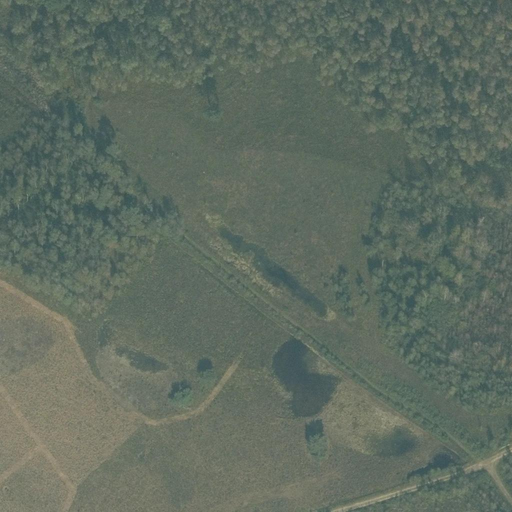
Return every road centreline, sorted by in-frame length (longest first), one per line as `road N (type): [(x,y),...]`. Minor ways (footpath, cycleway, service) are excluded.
road 1 (track): [(484,464),(215,263),(114,176),(117,159),(92,135),(86,113),(106,0)]
road 2 (track): [(339,511),(484,464)]
